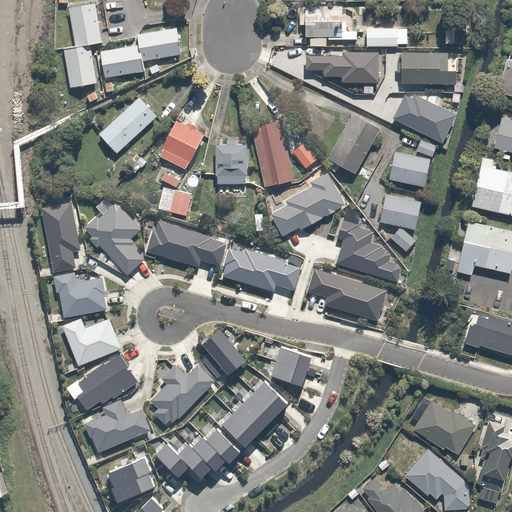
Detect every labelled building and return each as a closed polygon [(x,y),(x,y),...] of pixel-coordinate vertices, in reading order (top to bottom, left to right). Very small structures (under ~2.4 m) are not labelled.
[(72,42),(63,43),(68,83),(94,80),(89,41),(100,40),(94,0),(84,0),(67,2),(72,42)] [(340,2),(296,1),(295,20),(303,20),(302,33),(325,33),(325,38),(355,39),(355,25),(345,25),(345,15),(340,15),(340,2)] [(131,34),(133,42),(97,49),(102,77),(141,69),(140,60),(178,52),(173,26),(131,34)] [(397,27),(363,26),(363,45),(397,46),(397,27)] [(320,48),(312,79),(370,95),(377,72),(368,70),(370,62),(320,48)] [(506,57),(503,56),(493,88),(511,93),(511,52),(508,51),(506,57)] [(416,101),(395,91),(384,116),(405,125),(416,101)] [(154,113),(137,94),(96,132),(114,151),(154,113)] [(377,125),(351,111),(326,156),(351,170),(377,125)] [(511,116),(498,112),(489,144),(511,150),(511,116)] [(279,116),(249,122),(261,184),(291,178),(279,116)] [(203,133),(173,117),(155,151),(186,167),(203,133)] [(224,142),(214,142),(212,182),(244,183),(246,142),(235,141),(235,137),(225,137),(224,142)] [(409,138),(407,153),(389,150),(385,176),(424,183),(429,157),(432,157),(434,143),(409,138)] [(493,158),(480,155),(469,203),(511,213),(511,170),(491,166),(493,158)] [(179,177),(163,168),(157,177),(173,187),(179,177)] [(329,175),(312,184),(314,189),(287,203),(289,208),(272,217),(283,237),(299,229),(301,232),(323,221),(322,218),(325,217),(326,219),(337,215),(337,211),(345,207),(329,175)] [(190,191),(171,187),(166,210),(185,214),(190,191)] [(418,198),(380,191),(375,220),(413,227),(418,198)] [(248,193),(226,194),(227,205),(248,204),(248,193)] [(72,203),(40,210),(54,275),(76,270),(73,254),(82,252),(72,203)] [(126,277),(143,261),(130,247),(132,244),(129,241),(142,230),(121,207),(114,205),(100,218),(97,216),(82,230),(90,238),(87,241),(98,252),(100,250),(126,277)] [(511,243),(511,227),(466,217),(454,269),(470,273),(472,263),(506,270),(511,243)] [(359,226),(342,220),(336,242),(343,244),(337,266),(397,284),(402,267),(391,263),(394,254),(383,251),(384,249),(371,245),(374,234),(358,229),(359,226)] [(221,268),(228,245),(212,240),(213,237),(159,222),(156,233),(152,232),(146,253),(199,268),(201,262),(221,268)] [(414,240),(398,225),(388,236),(404,250),(414,240)] [(293,292),(301,270),(286,266),(287,263),(246,249),(245,254),(229,248),(223,266),(227,267),(224,277),(273,293),(276,286),(293,292)] [(388,292),(315,270),(308,293),(328,299),(326,308),(378,323),(388,292)] [(75,274),(53,278),(57,296),(60,294),(65,319),(106,311),(103,297),(107,295),(104,280),(77,285),(75,274)] [(511,323),(490,317),(489,321),(479,318),(476,328),(469,326),(464,343),(478,347),(481,345),(511,354),(511,323)] [(81,320),(62,328),(78,368),(122,351),(110,320),(85,330),(81,320)] [(224,332),(205,347),(212,356),(205,362),(218,378),(223,374),(229,380),(249,364),(224,332)] [(314,359),(281,348),(272,375),(269,375),(268,377),(298,387),(299,385),(305,388),(314,359)] [(139,384),(120,357),(106,366),(104,365),(86,377),(88,380),(79,386),(85,394),(79,398),(85,408),(99,398),(103,403),(111,398),(112,402),(139,384)] [(214,383),(198,368),(188,379),(174,366),(162,380),(167,385),(152,402),(160,409),(155,415),(166,425),(170,421),(173,424),(178,419),(179,421),(214,383)] [(288,407),(264,384),(221,427),(245,450),(288,407)] [(428,395),(410,425),(454,453),(472,424),(428,395)] [(121,401),(102,408),(105,416),(84,423),(90,439),(92,438),(99,454),(153,433),(144,409),(126,416),(121,401)] [(503,423),(487,419),(479,446),(483,447),(477,470),(501,476),(507,453),(511,454),(511,436),(500,433),(503,423)] [(243,455),(218,431),(208,441),(205,438),(194,448),(189,447),(179,457),(166,445),(153,459),(177,482),(188,470),(201,483),(211,472),(216,476),(227,465),(230,468),(243,455)] [(466,480),(425,446),(402,474),(425,493),(428,490),(435,496),(440,490),(441,491),(442,507),(467,506),(466,480)] [(154,474),(145,456),(108,474),(115,489),(111,491),(118,506),(154,489),(148,477),(154,474)] [(361,490),(365,495),(377,511),(422,511),(403,486),(398,490),(391,481),(381,488),(375,479),(361,490)] [(497,489),(479,484),(475,497),(494,502),(497,489)] [(345,493),(350,500),(338,508),(337,506),(328,511),(366,511),(354,496),(358,493),(353,487),(345,493)] [(161,511),(163,511),(151,500),(139,511),(161,511)]
